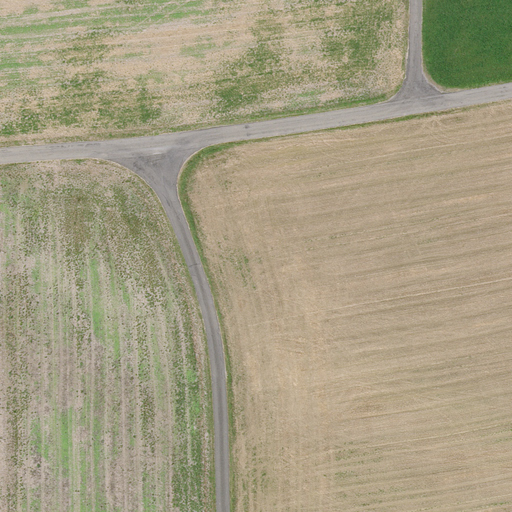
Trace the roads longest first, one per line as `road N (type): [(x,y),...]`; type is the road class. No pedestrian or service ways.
road 1 (track): [(511,87),(153,147),(0,158)]
road 2 (track): [(153,147),(218,360),(221,511)]
